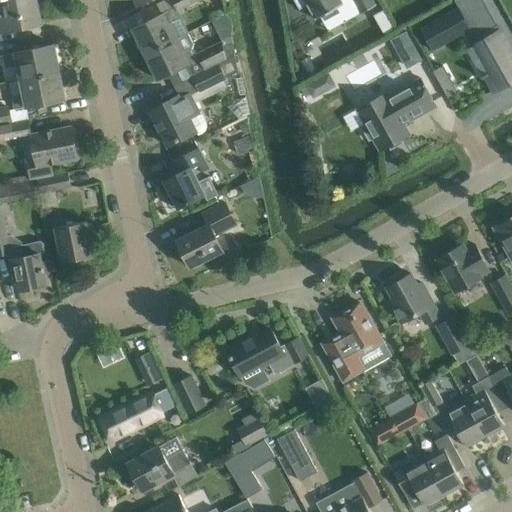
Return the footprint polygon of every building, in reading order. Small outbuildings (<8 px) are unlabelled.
[(0,32),(42,24),(36,0),(13,0),(2,2),(5,17),(0,18),(0,32)] [(146,54),(188,32),(177,11),(200,0),(171,0),(175,7),(133,28),(146,54)] [(296,0),(301,9),(309,5),(317,19),(350,0),(352,0),(361,15),(378,5),(375,0),(296,0)] [(459,6),(420,28),(433,51),(464,34),(472,48),(469,49),(470,50),(478,46),(492,70),(481,76),(483,78),(486,76),(493,89),(492,89),(493,91),(503,85),(511,79),(511,51),(497,24),(476,36),(459,6)] [(384,9),(373,15),(385,36),(395,30),(384,9)] [(188,32),(146,54),(159,79),(188,65),(193,75),(235,54),(233,45),(224,46),(223,41),(199,53),(188,32)] [(391,40),(399,54),(413,46),(406,32),(391,40)] [(17,65),(20,80),(60,72),(54,44),(2,55),(5,68),(17,65)] [(235,54),(193,75),(201,91),(239,71),(235,54)] [(303,54),(295,55),(297,71),(305,69),(303,54)] [(60,72),(20,80),(23,95),(11,98),(14,109),(65,99),(60,72)] [(330,73),(307,86),(311,94),(314,99),(337,86),(330,73)] [(401,139),(410,134),(404,124),(436,106),(421,78),(389,96),(387,92),(357,109),(365,123),(361,125),(369,140),(373,138),(380,151),(389,146),(391,150),(403,143),(401,139)] [(307,86),(301,89),(305,97),(311,94),(307,86)] [(201,112),(199,114),(190,96),(181,100),(179,95),(150,110),(168,146),(198,131),(199,135),(203,133),(206,131),(207,128),(207,126),(206,122),(204,118),(201,112)] [(0,125),(10,123),(7,108),(0,109),(0,125)] [(230,142),(251,132),(248,116),(223,127),(230,142)] [(0,125),(0,186),(5,185),(0,160),(0,140),(13,138),(10,123),(0,125)] [(31,179),(36,178),(53,175),(51,163),(77,158),(70,127),(31,135),(37,163),(28,164),(31,179)] [(211,177),(201,182),(197,175),(210,169),(200,148),(172,162),(178,174),(164,180),(178,208),(204,195),(207,200),(220,194),(211,177)] [(68,173),(37,179),(40,193),(71,187),(68,173)] [(240,243),(223,251),(215,235),(236,224),(225,202),(203,213),(209,224),(177,240),(191,267),(215,255),(220,265),(245,252),(240,243)] [(511,216),(493,227),(511,260),(511,216)] [(55,227),(59,249),(63,268),(78,265),(77,259),(93,256),(86,221),(55,227)] [(46,284),(40,254),(45,253),(42,240),(9,247),(18,290),(46,284)] [(490,270),(484,261),(475,244),(474,244),(475,247),(467,251),(463,244),(437,259),(456,292),(482,277),(481,275),(490,270)] [(440,315),(436,308),(427,290),(422,293),(411,273),(387,287),(393,298),(389,301),(401,323),(419,313),(425,323),(440,315)] [(511,286),(506,275),(492,283),(509,314),(511,313),(511,286)] [(390,355),(382,341),(360,302),(333,317),(342,333),(323,343),(344,380),(390,355)] [(477,353),(470,343),(454,315),(437,326),(459,364),(477,353)] [(282,348),(281,346),(271,329),(249,341),(247,338),(226,349),(241,377),(261,366),(262,368),(270,363),(275,373),(308,356),(299,338),(285,345),(286,345),(282,348)] [(145,387),(163,382),(150,333),(131,338),(145,387)] [(99,351),(105,365),(126,357),(120,342),(99,351)] [(511,373),(510,374),(506,366),(489,376),(506,406),(511,402),(511,373)] [(189,414),(207,405),(193,375),(175,384),(189,414)] [(497,411),(506,406),(489,376),(472,385),(476,393),(465,399),(485,436),(505,425),(497,411)] [(322,379),(306,388),(317,409),(333,400),(322,379)] [(431,380),(421,385),(430,401),(433,406),(443,401),(431,380)] [(163,418),(161,412),(176,405),(169,389),(100,418),(109,441),(163,418)] [(465,399),(438,414),(449,434),(457,430),(466,447),(485,436),(465,399)] [(428,418),(428,419),(437,414),(430,402),(420,407),(418,402),(370,430),(379,446),(428,418)] [(248,446),(268,435),(255,411),(242,418),(245,424),(237,428),(248,446)] [(294,430),(277,439),(300,481),(317,472),(294,430)] [(424,458),(444,495),(464,484),(456,471),(465,466),(448,435),(435,442),(439,450),(424,458)] [(127,463),(130,468),(127,471),(131,478),(135,477),(142,491),(193,463),(184,447),(167,457),(160,445),(127,463)] [(263,488),(251,469),(241,453),(241,452),(225,462),(247,498),(263,488)] [(444,495),(424,458),(394,474),(403,491),(414,485),(425,505),(444,495)] [(382,500),(373,483),(367,472),(353,480),(362,496),(333,511),(370,511),(369,508),(382,500)] [(187,511),(179,495),(144,511),(218,511),(216,508),(207,511),(187,511)]
